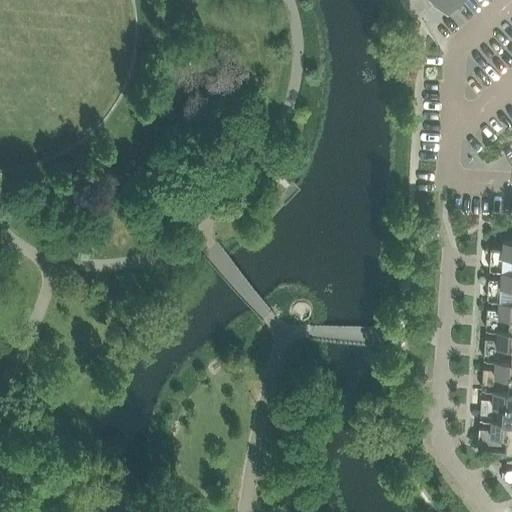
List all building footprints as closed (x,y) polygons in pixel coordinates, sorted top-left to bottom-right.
[(492,247),(491,255),(511,256),(511,240),(504,240),(503,248),(492,247)] [(511,271),(502,271),(501,278),(490,278),(489,285),(511,286),(511,271)] [(511,301),(500,300),(499,308),(488,307),(487,315),(511,316),(510,331),(511,331),(511,301)] [(511,331),(510,331),(498,330),(498,338),(486,337),(485,345),(511,346),(511,331)] [(511,376),(510,391),(511,391),(511,361),(496,360),(496,368),(484,367),(483,374),(511,376)] [(508,421),(511,420),(511,391),(510,391),(494,390),(494,398),(482,397),(481,404),(509,406),(508,421)] [(480,427),(479,434),(507,436),(506,451),(511,451),(511,420),(508,421),(492,420),(492,428),(480,427)]
